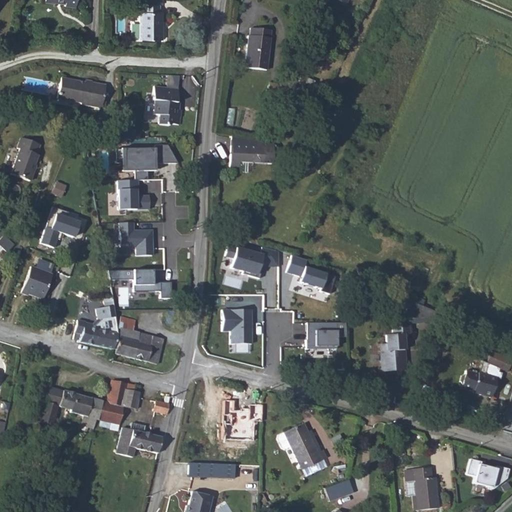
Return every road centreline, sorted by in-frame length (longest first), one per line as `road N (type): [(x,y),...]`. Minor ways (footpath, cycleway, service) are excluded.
road 1 (residential): [(212,63),(187,362)]
road 2 (unclassified): [(272,383),(511,447)]
road 3 (residential): [(0,66),(46,54),(212,63)]
road 4 (residential): [(0,328),(181,386)]
road 5 (residential): [(181,386),(152,511)]
